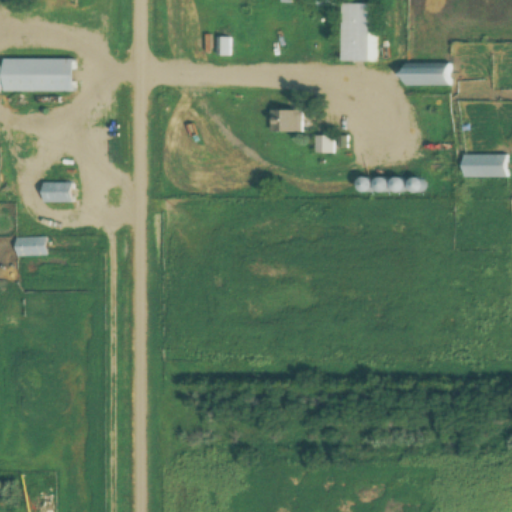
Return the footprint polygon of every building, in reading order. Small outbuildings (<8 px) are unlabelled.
[(335,0),(307,0),(307,8),(335,8),(335,0)] [(376,5),(339,4),(338,63),(375,64),(376,5)] [(77,60),(5,60),(5,94),(77,94),(77,60)] [(270,134),(303,134),(303,111),(270,111),(270,134)] [(314,137),(314,156),(334,156),(334,137),(314,137)] [(76,184),(44,184),(44,205),(76,205),(76,184)]
